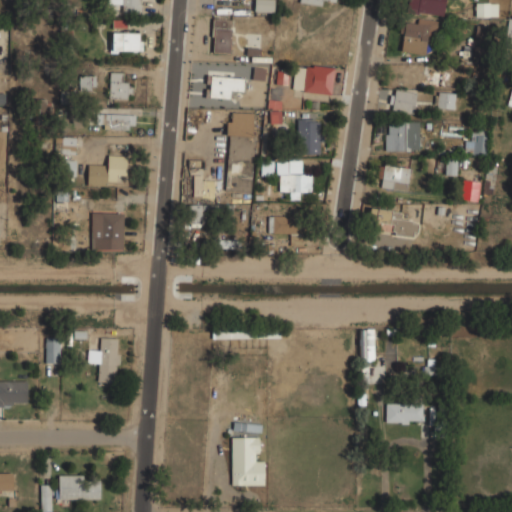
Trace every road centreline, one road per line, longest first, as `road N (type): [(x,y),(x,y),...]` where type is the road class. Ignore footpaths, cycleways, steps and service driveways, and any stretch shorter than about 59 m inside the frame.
road 1 (residential): [(178,0),(143,511)]
road 2 (residential): [(377,0),(339,246)]
road 3 (residential): [(149,442),(0,440)]
